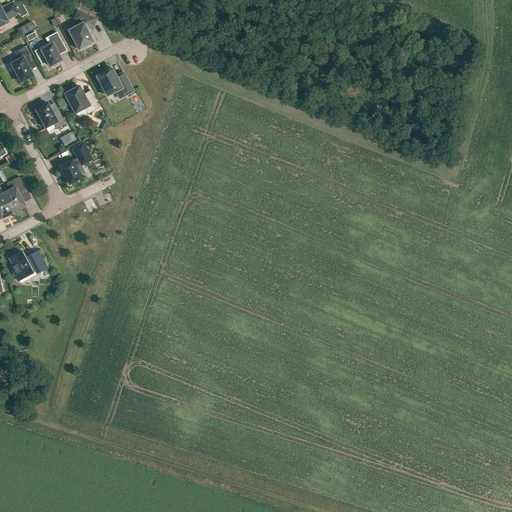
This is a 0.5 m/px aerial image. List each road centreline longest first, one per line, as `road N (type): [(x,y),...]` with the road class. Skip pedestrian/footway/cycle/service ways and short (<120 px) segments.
road 1 (track): [(0,410),(317,511)]
road 2 (track): [(481,0),(479,54),(449,161)]
road 3 (residential): [(5,104),(116,48),(132,52)]
